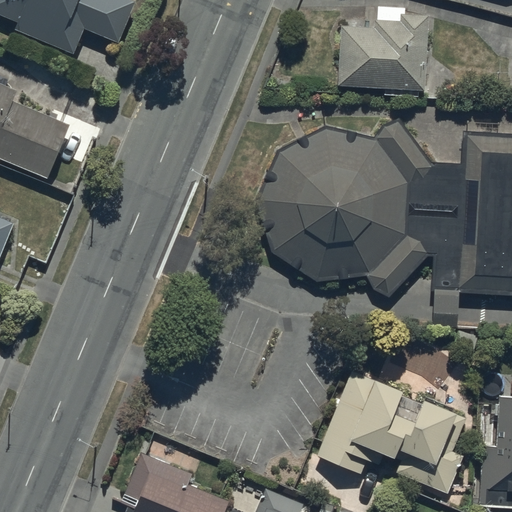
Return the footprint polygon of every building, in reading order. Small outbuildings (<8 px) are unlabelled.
[(0,0),(0,10),(16,17),(13,25),(71,50),(82,25),(115,39),(132,0),(0,0)] [(339,20),(336,81),(423,87),(428,12),(404,11),(404,5),(377,3),(375,23),(339,20)] [(0,155),(46,175),(68,122),(8,97),(11,88),(3,85),(6,78),(0,75),(0,155)] [(511,133),(463,131),(462,164),(430,162),(401,119),(383,124),(376,138),(326,126),(279,149),(257,199),(272,251),(317,284),(367,277),(372,292),(387,301),(428,257),(433,257),(430,330),(455,333),(457,293),(511,296),(511,133)] [(0,242),(10,217),(0,213),(0,242)] [(398,450),(391,469),(445,492),(462,453),(450,449),(465,414),(350,366),(315,453),(360,473),(374,440),(398,450)] [(480,440),(479,502),(511,503),(511,392),(494,391),(493,439),(480,440)] [(298,511),(296,511),(300,501),(265,486),(253,511),(221,511),(222,511),(228,498),(188,481),(192,471),(140,449),(120,497),(128,501),(122,511),(298,511)]
